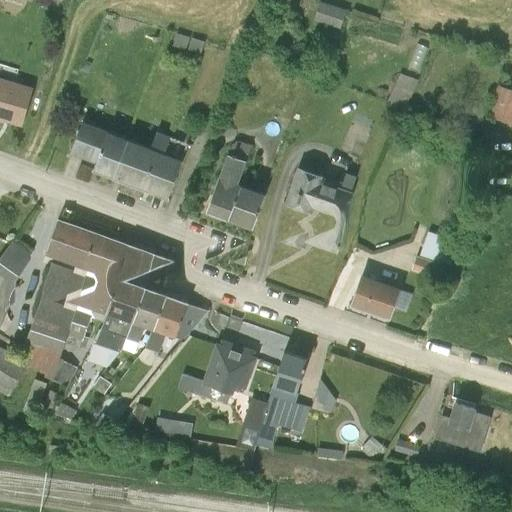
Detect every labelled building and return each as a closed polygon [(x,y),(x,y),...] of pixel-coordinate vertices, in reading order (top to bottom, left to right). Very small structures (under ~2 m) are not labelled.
[(270,2),(266,12),(285,19),(289,9),(273,3),(270,2)] [(312,33),(305,53),(332,62),(339,42),(312,33)] [(167,66),(164,78),(177,82),(180,70),(167,66)] [(182,70),(179,83),(191,87),(196,75),(182,70)] [(393,107),(380,136),(399,144),(411,114),(393,107)] [(21,120),(0,113),(0,155),(9,158),(21,120)] [(65,116),(56,135),(64,138),(74,119),(65,116)] [(511,125),(492,119),(483,150),(510,160),(511,154),(511,125)] [(87,194),(84,202),(106,210),(121,171),(72,153),(60,184),(87,194)] [(121,171),(106,210),(136,223),(151,185),(155,187),(162,169),(147,163),(140,179),(121,171)] [(151,185),(136,223),(159,231),(180,175),(162,169),(155,187),(151,185)] [(223,178),(199,244),(244,261),(256,226),(231,219),(244,178),(230,172),(223,178)] [(292,199),(279,238),(304,247),(306,240),(333,250),(335,244),(339,245),(346,225),(325,217),(324,220),(316,217),(319,209),(292,199)] [(416,254),(410,269),(442,280),(458,241),(428,230),(418,255),(416,254)] [(89,340),(84,336),(90,318),(102,321),(119,280),(48,253),(34,288),(65,300),(63,307),(40,299),(20,358),(0,347),(0,321),(19,292),(19,287),(1,275),(0,277),(0,392),(8,397),(27,366),(45,374),(43,378),(67,388),(76,368),(62,362),(63,358),(58,357),(67,335),(81,339),(78,347),(85,350),(89,340)] [(401,286),(362,272),(350,305),(389,319),(401,286)] [(145,288),(119,280),(102,321),(93,343),(117,353),(122,349),(145,288)] [(410,308),(415,289),(402,286),(397,305),(410,308)] [(122,349),(134,353),(144,327),(152,330),(164,296),(145,288),(122,349)] [(186,304),(164,296),(152,330),(144,349),(158,354),(166,334),(174,337),(186,304)] [(229,317),(224,331),(237,336),(241,321),(242,320),(241,319),(240,321),(230,318),(230,316),(230,315),(229,317)] [(255,356),(217,342),(202,384),(231,394),(234,384),(243,387),(255,356)] [(307,358),(285,352),(254,444),(271,448),(278,425),(302,431),(309,407),(295,402),(298,396),(295,393),(307,358)] [(99,376),(92,387),(103,395),(111,384),(99,376)] [(34,378),(22,411),(35,415),(46,383),(34,378)] [(322,379),(315,405),(332,410),(339,383),(322,379)] [(49,390),(40,408),(50,413),(59,394),(49,390)] [(475,408),(455,402),(450,419),(442,416),(435,437),(479,451),(487,429),(470,423),(475,408)] [(62,403),(54,414),(70,420),(76,411),(62,403)] [(137,403),(129,426),(141,430),(149,407),(137,403)] [(158,417),(154,433),(189,439),(192,423),(158,417)] [(371,436),(362,447),(372,456),(382,446),(371,436)] [(49,443),(48,453),(70,457),(71,447),(49,443)] [(317,448),(316,455),(342,459),(342,451),(317,448)]
